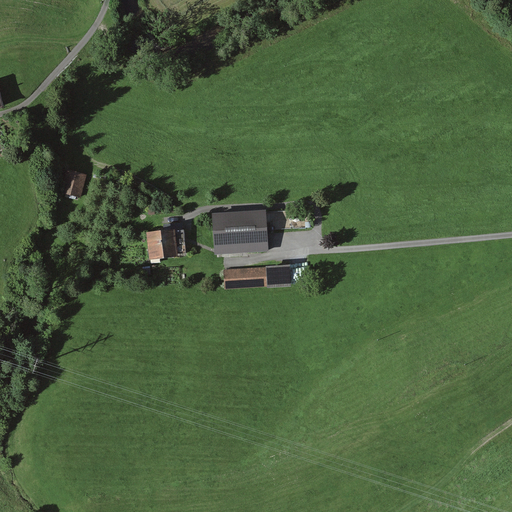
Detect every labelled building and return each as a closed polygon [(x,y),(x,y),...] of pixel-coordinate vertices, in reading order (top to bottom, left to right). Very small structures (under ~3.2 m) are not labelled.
[(5,79),(0,80),(0,108),(12,105),(5,79)] [(63,187),(83,192),(90,166),(69,161),(63,187)] [(272,210),(217,212),(219,254),(273,252),(272,210)] [(181,230),(152,232),(154,260),(183,258),(181,230)] [(292,267),(226,271),(227,293),(293,288),(292,267)]
